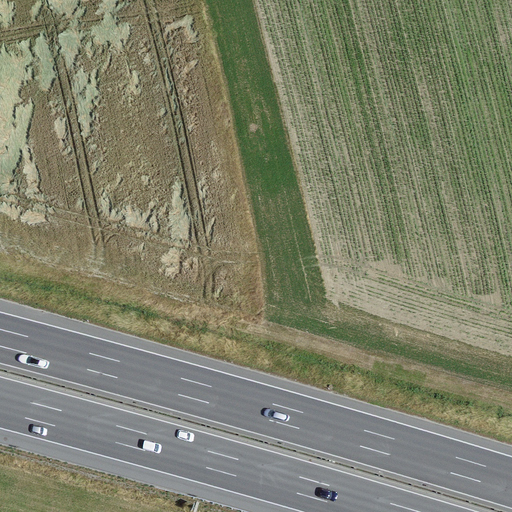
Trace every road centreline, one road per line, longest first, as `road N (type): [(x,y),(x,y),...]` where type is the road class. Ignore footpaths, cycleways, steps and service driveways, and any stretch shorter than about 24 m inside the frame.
road 1 (motorway): [(511,483),(0,338)]
road 2 (motorway): [(0,403),(389,511)]
